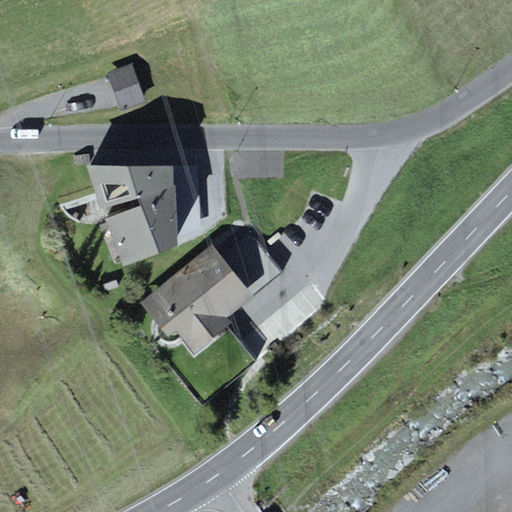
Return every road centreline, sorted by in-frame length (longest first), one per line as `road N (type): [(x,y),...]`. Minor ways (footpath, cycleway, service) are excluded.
road 1 (residential): [(0,135),(362,130),(419,121),(511,64)]
road 2 (secondary): [(222,472),(329,381),(511,190)]
